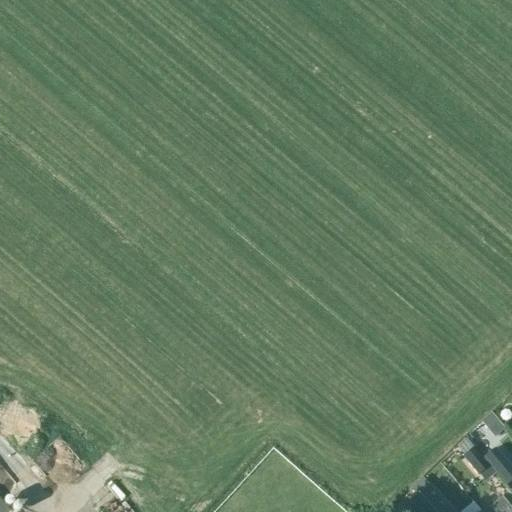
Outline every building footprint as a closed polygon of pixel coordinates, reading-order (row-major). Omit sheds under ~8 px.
[(482,458),(465,439),(456,447),(463,455),(461,457),(477,476),(489,467),(482,458)] [(511,468),(494,447),(482,458),(489,467),(505,485),(511,479),(511,468)] [(406,506),(412,511),(445,511),(449,508),(429,485),(422,477),(409,489),(416,497),(406,506)] [(93,511),(105,511),(107,511),(99,494),(88,499),(93,511)] [(493,511),(511,511),(511,510),(501,497),(489,507),(493,511)] [(10,511),(0,499),(0,511),(10,511)]
